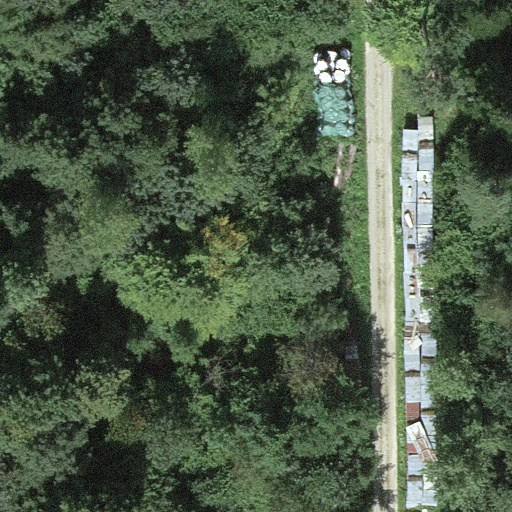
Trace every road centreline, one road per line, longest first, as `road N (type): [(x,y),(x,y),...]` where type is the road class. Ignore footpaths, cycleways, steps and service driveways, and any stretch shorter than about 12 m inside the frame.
road 1 (track): [(391,511),(391,0)]
road 2 (track): [(511,17),(390,87)]
